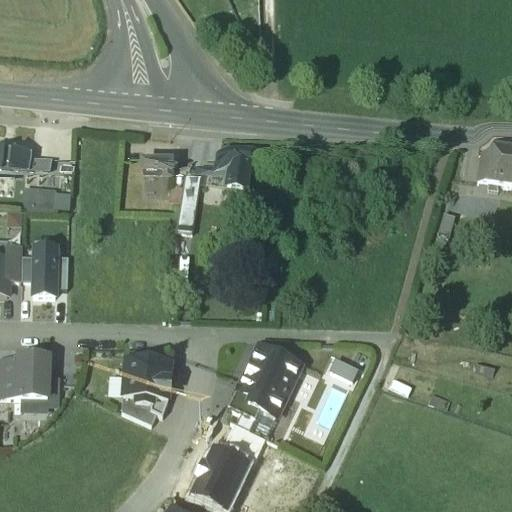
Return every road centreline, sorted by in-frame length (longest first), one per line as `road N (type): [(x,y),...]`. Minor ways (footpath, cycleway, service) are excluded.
road 1 (tertiary): [(511,144),(198,113)]
road 2 (residential): [(193,376),(391,379)]
road 3 (residential): [(193,376),(0,371)]
road 4 (residential): [(161,511),(190,439),(193,376)]
road 5 (tertiary): [(135,107),(0,94)]
road 6 (tertiary): [(198,113),(190,68),(150,0)]
